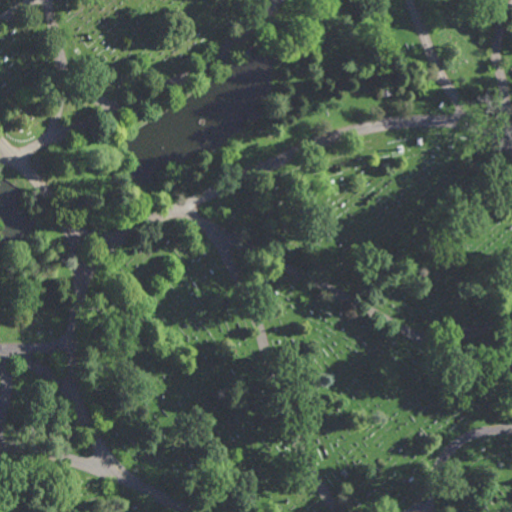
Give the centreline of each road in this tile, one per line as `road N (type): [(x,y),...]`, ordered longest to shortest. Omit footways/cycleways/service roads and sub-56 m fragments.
road 1 (residential): [(187,511),(133,483),(95,443),(74,396),(78,269),(68,219),(0,142)]
road 2 (residential): [(409,0),(456,103),(511,151)]
